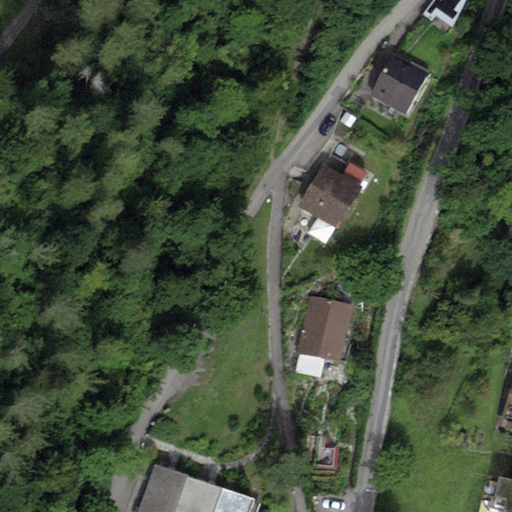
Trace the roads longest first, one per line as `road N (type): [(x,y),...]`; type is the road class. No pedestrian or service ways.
road 1 (residential): [(105,511),(135,431),(180,357),(221,257),(375,36),(409,0)]
road 2 (tertiary): [(359,511),(407,252),(495,0)]
